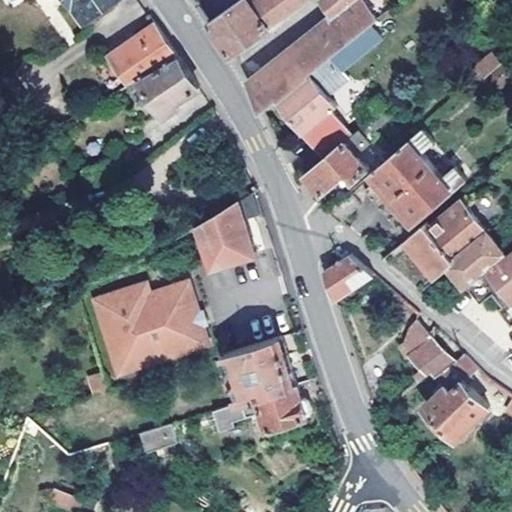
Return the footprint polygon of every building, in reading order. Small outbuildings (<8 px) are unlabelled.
[(74,0),(89,20),(117,0),(74,0)] [(302,0),(240,0),(211,22),(233,55),(270,29),(268,25),(302,0)] [(316,67),(329,56),(390,6),(383,0),(380,0),(372,7),(366,0),(323,0),(334,14),(251,82),(264,110),(280,97),(311,71),(316,67)] [(141,80),(180,57),(156,23),(111,53),(133,86),(142,82),(141,80)] [(496,49),(471,69),(478,79),(503,58),(496,49)] [(329,56),(316,67),(323,76),(336,65),(329,56)] [(141,80),(142,82),(165,113),(169,114),(183,106),(180,101),(201,88),(180,57),(141,80)] [(483,79),(492,91),(511,73),(511,67),(506,60),(483,79)] [(328,155),(353,133),(333,109),(338,105),(311,71),(280,97),(328,155)] [(353,133),(328,155),(309,172),(320,186),(325,192),(350,172),(357,179),(370,166),(360,150),(370,141),(364,133),(373,125),(375,127),(391,114),(385,105),(353,133)] [(467,176),(457,163),(444,173),(425,149),(436,139),(424,126),(386,160),(375,170),(381,178),(367,190),(399,226),(414,215),(419,221),(468,177),(467,176)] [(462,158),(457,163),(467,176),(473,170),(462,158)] [(95,186),(100,204),(128,195),(128,194),(123,175),(95,186)] [(330,210),(342,220),(361,202),(352,190),(330,210)] [(253,191),(240,198),(246,218),(261,214),(253,191)] [(199,224),(205,241),(214,267),(257,253),(240,198),(199,224)] [(454,263),(492,230),(504,221),(493,207),(481,217),(464,198),(433,223),(429,219),(385,258),(423,289),(454,263)] [(180,251),(205,241),(199,224),(184,233),(175,238),(180,251)] [(492,230),(454,263),(469,281),(507,250),(492,230)] [(376,274),(353,253),(328,268),(337,300),(376,274)] [(511,253),(491,271),(511,296),(511,253)] [(511,297),(491,271),(469,288),(482,304),(494,294),(504,307),(496,313),(509,329),(511,326),(511,297)] [(95,297),(119,371),(208,342),(187,278),(149,290),(146,280),(95,297)] [(401,346),(410,354),(430,333),(421,325),(401,346)] [(77,333),(96,396),(111,392),(91,330),(77,333)] [(430,333),(410,354),(424,366),(432,373),(433,372),(437,377),(458,360),(430,333)] [(244,401),(298,383),(283,336),(243,348),(226,354),(241,401),(244,401)] [(458,360),(437,377),(446,386),(427,405),(459,438),(491,405),(464,378),(478,366),(466,353),(458,360)] [(432,373),(424,366),(416,374),(421,381),(432,373)] [(298,383),(244,401),(241,401),(240,402),(219,409),(226,429),(240,424),(239,420),(264,412),(270,431),(310,418),(309,415),(311,414),(313,412),(314,411),(309,401),(307,399),(303,399),(298,383)] [(142,434),(149,454),(180,443),(173,424),(160,428),(142,434)] [(56,491),(52,502),(80,511),(81,511),(86,502),(56,491)]
